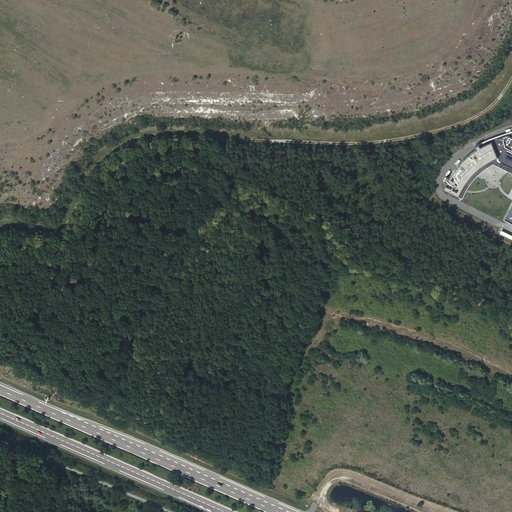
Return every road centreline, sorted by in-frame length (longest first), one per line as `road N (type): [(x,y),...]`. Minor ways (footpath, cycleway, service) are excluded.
road 1 (trunk): [(275,511),(0,391)]
road 2 (trunk): [(0,412),(224,511)]
road 3 (track): [(0,440),(169,511)]
road 4 (track): [(434,511),(341,476),(318,500)]
